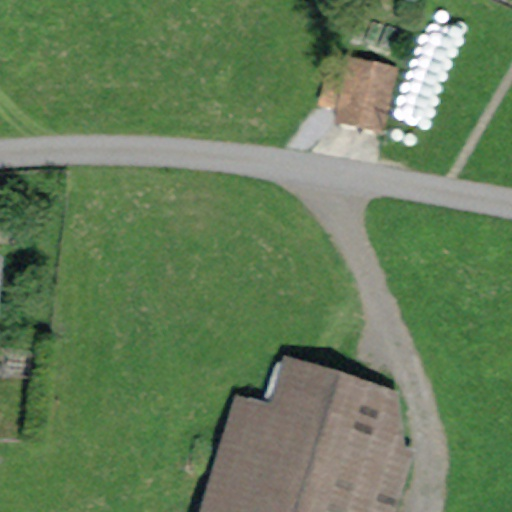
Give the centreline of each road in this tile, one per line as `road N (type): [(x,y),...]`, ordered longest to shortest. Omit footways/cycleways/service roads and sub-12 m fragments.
road 1 (residential): [(511,207),(181,151),(0,153)]
road 2 (track): [(427,511),(433,481),(408,368),(315,174)]
